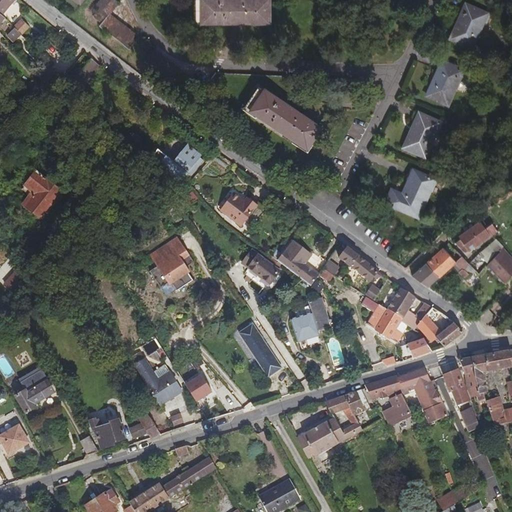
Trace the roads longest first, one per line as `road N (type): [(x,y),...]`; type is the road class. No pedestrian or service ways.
road 1 (tertiary): [(480,343),(0,498)]
road 2 (unclassified): [(32,0),(327,220)]
road 3 (residential): [(133,0),(146,26),(177,53),(401,74)]
road 4 (unclassified): [(327,220),(460,317),(480,343)]
road 5 (residential): [(327,220),(401,74)]
road 6 (unknown): [(234,266),(319,396)]
